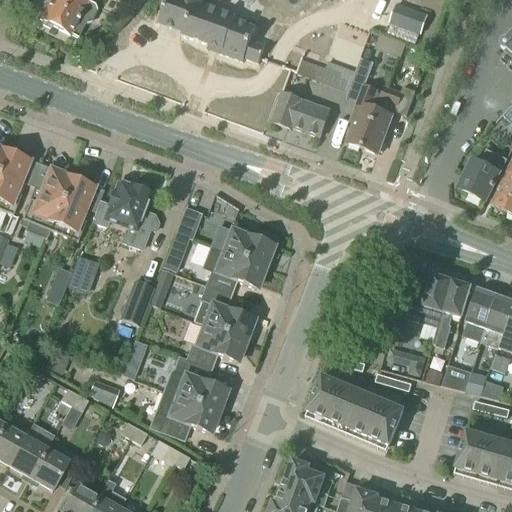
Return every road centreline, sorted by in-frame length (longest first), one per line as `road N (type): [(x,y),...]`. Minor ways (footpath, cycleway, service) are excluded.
road 1 (tertiary): [(346,209),(0,80)]
road 2 (residential): [(270,421),(398,475),(511,506)]
road 3 (residential): [(270,421),(346,209)]
road 4 (tertiary): [(511,268),(346,209)]
